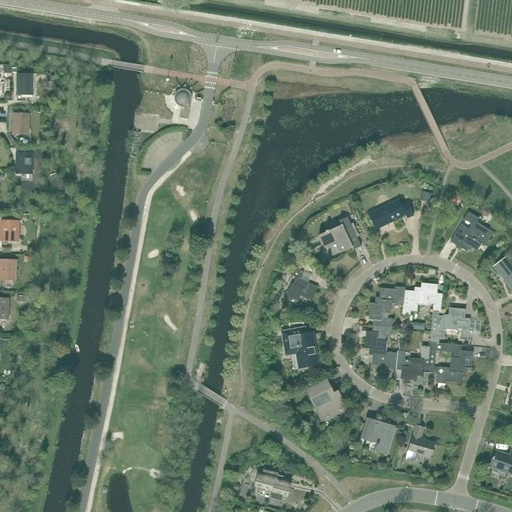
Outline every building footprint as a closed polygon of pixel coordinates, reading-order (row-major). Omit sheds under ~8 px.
[(32,95),(32,76),(22,75),(22,76),(17,76),(17,80),(17,95),(32,95)] [(183,96),(184,90),(183,91),(180,92),(177,94),(175,97),(176,101),(178,104),(181,105),(179,119),(180,119),(188,120),(188,119),(190,107),(189,107),(189,104),(189,100),(187,97),(183,96)] [(28,135),(28,115),(13,115),(13,134),(28,135)] [(16,174),(32,174),(32,154),(22,154),(22,155),(17,155),(17,159),(16,159),(16,174)] [(422,190),(419,200),(430,202),(432,193),(422,190)] [(407,203),(401,205),(398,200),(367,215),(376,233),(379,232),(377,229),(406,216),(407,219),(413,216),(407,203)] [(476,223),(478,219),(468,212),(463,220),(471,225),(469,229),(461,225),(450,242),(467,252),(469,247),(476,252),(481,244),(485,247),(493,233),(476,223)] [(353,250),(361,247),(347,217),(339,221),(340,223),(327,229),(327,231),(325,232),(325,233),(318,236),(324,249),(335,244),(340,254),(352,248),(353,250)] [(8,222),(9,218),(3,218),(2,226),(1,241),(6,241),(7,237),(17,237),(17,222),(8,222)] [(511,290),(511,261),(508,256),(494,267),(511,290)] [(14,276),(14,261),(4,261),(4,262),(0,261),(0,280),(4,280),(4,276),(14,276)] [(303,269),(305,264),(297,261),(295,266),(303,269)] [(346,285),(364,266),(360,261),(342,280),(346,285)] [(300,279),(303,272),(293,268),(290,276),(296,278),(293,285),(291,285),(286,296),(298,301),(300,297),(311,302),(318,287),(300,279)] [(433,293),(434,286),(421,285),(420,290),(415,289),(415,292),(405,291),(404,291),(403,305),(402,315),(410,316),(410,312),(416,312),(417,303),(433,305),(432,313),(439,313),(440,313),(442,294),(436,294),(436,293),(433,293)] [(405,288),(397,288),(395,287),(395,290),(380,288),(379,300),(376,299),(376,304),(371,304),(370,317),(373,317),(372,327),(391,328),(392,320),(388,319),(389,304),(403,305),(404,291),(405,291),(405,288)] [(461,318),(461,311),(449,310),(448,317),(438,316),(439,313),(432,313),(429,343),(436,344),(438,344),(439,339),(444,339),(445,328),(461,329),(460,337),(468,338),(470,319),(464,319),(464,318),(461,318)] [(312,334),(305,335),(303,323),(289,324),(290,331),(282,333),(285,355),(296,353),(299,368),(317,365),(312,334)] [(390,337),(391,328),(372,327),(371,336),(366,336),(365,349),(370,349),(370,354),(372,354),(371,365),(386,367),(386,369),(395,370),(397,353),(383,352),(385,337),(390,337)] [(429,343),(428,343),(428,347),(421,346),(420,362),(404,360),(405,352),(397,351),(397,353),(395,370),(401,371),(404,372),(404,378),(417,380),(417,375),(422,375),(422,373),(433,374),(435,351),(436,344),(429,343)] [(438,344),(436,344),(435,351),(453,353),(451,369),(437,367),(436,384),(445,384),(446,382),(461,384),(462,373),(464,373),(465,368),(470,369),(471,356),(464,355),(465,352),(461,351),(461,346),(438,344)] [(336,393),(332,395),(326,383),(308,392),(318,412),(322,410),(327,419),(345,409),(336,393)] [(286,400),(295,395),(293,389),(283,394),(286,400)] [(375,422),(376,418),(369,416),(368,421),(367,421),(362,439),(376,443),(376,445),(377,445),(375,451),(386,454),(394,427),(375,422)] [(420,439),(424,428),(415,425),(412,436),(406,455),(404,460),(415,463),(417,455),(430,459),(435,443),(420,439)] [(511,448),(509,456),(495,451),(489,467),(511,475),(511,448)] [(276,479),(278,473),(263,470),(262,474),(258,473),(256,480),(257,481),(257,484),(273,488),(271,499),(281,501),(283,494),(287,495),(290,483),(276,479)]
